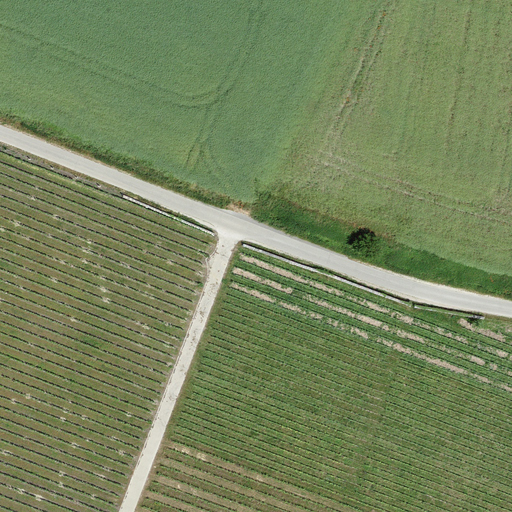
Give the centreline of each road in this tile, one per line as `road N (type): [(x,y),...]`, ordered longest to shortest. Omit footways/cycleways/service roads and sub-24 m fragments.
road 1 (unclassified): [(0,132),(386,280),(511,309)]
road 2 (track): [(234,225),(126,511)]
